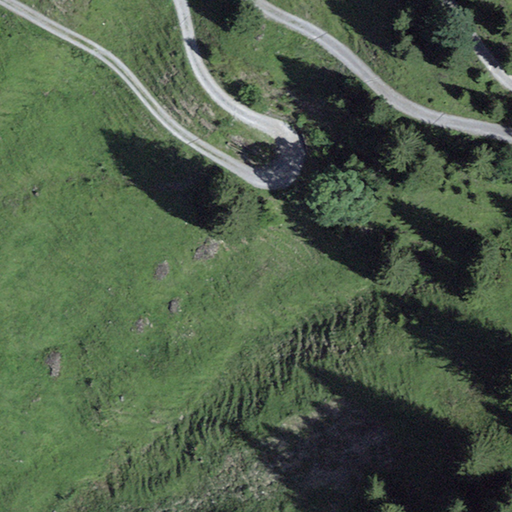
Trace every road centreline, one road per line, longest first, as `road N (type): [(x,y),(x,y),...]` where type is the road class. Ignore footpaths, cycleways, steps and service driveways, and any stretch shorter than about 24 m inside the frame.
road 1 (track): [(180,0),(192,60),(205,79),(276,126),(296,150),(283,176),(265,177),(184,133),(108,57),(7,0)]
road 2 (track): [(511,134),(404,103),(334,44),(256,0)]
